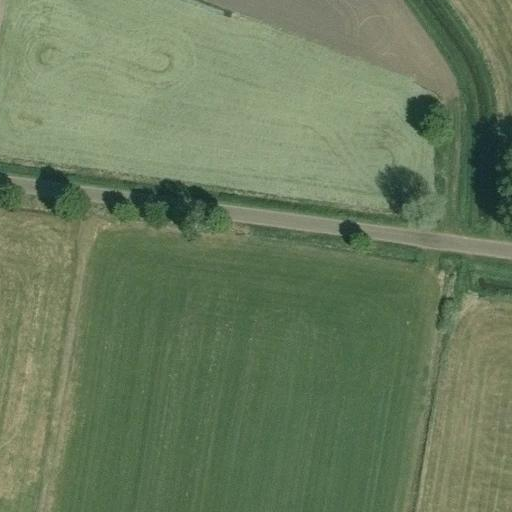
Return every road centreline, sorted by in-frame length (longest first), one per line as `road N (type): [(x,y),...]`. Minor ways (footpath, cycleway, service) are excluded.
road 1 (unclassified): [(0,184),(511,256)]
road 2 (track): [(456,106),(453,244)]
